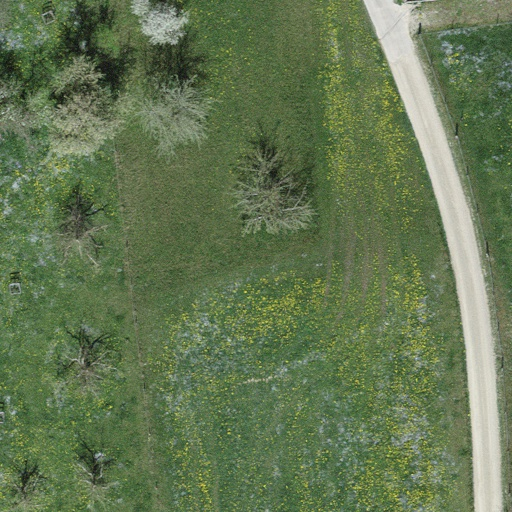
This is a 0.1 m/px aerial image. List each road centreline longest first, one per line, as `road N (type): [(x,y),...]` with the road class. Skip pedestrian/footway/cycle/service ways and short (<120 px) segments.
road 1 (track): [(375,0),(463,229),(480,351),(485,511)]
road 2 (track): [(511,14),(392,39)]
